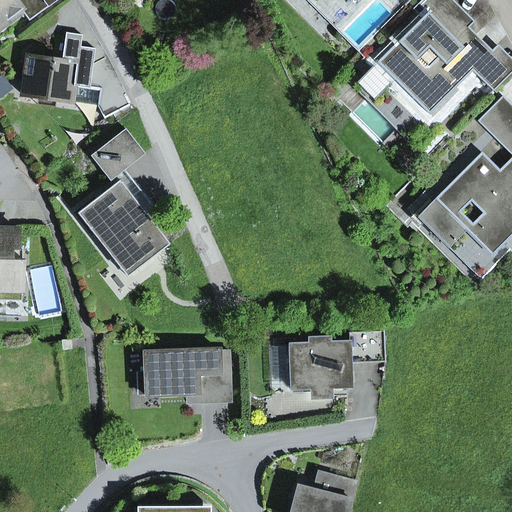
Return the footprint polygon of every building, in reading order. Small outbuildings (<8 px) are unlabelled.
[(50,6),(49,4),(54,0),(0,0),(0,27),(22,11),(29,21),(50,6)] [(306,0),(334,27),(342,19),(323,0),(306,0)] [(323,0),(342,19),(343,19),(362,0),(323,0)] [(493,91),(504,81),(460,36),(465,31),(474,22),(452,0),(421,0),(413,9),(422,18),(361,78),(413,131),(473,71),(493,91)] [(504,81),(511,72),(511,59),(497,45),(489,54),(465,31),(460,36),(504,81)] [(62,61),(28,57),(27,64),(25,76),(23,95),(39,98),(56,100),(72,102),(74,87),(75,86),(90,88),(96,49),(81,47),(82,35),(66,33),(62,61)] [(27,64),(20,63),(18,75),(25,76),(27,64)] [(405,139),(413,131),(361,78),(352,87),(366,100),(396,130),(405,139)] [(105,119),(109,117),(99,97),(100,91),(74,87),(72,102),(98,106),(105,119)] [(511,105),(502,96),(477,121),(511,155),(511,157),(499,170),(482,152),(426,208),(489,271),(511,248),(511,105)] [(37,105),(55,108),(56,100),(39,98),(37,105)] [(91,156),(110,181),(117,176),(125,170),(146,154),(126,129),(91,156)] [(117,176),(120,180),(150,218),(157,212),(125,170),(117,176)] [(127,278),(170,245),(150,218),(120,180),(77,213),(127,278)] [(481,280),(489,271),(426,208),(417,217),(481,280)] [(23,256),(18,256),(18,230),(0,229),(0,300),(22,301),(23,256)] [(384,332),(356,333),(357,363),(385,362),(384,332)] [(350,363),(357,363),(356,333),(349,333),(349,343),(350,363)] [(331,388),(351,388),(350,363),(349,343),(329,343),(329,338),(309,339),(309,344),(289,345),(289,346),(291,388),(291,390),(311,389),(311,399),(331,398),(331,388)] [(62,341),(63,350),(72,349),(71,340),(62,341)] [(271,389),(291,388),(289,346),(269,347),(271,389)] [(197,395),(197,404),(231,402),(230,351),(144,353),(146,396),(186,395),(197,395)] [(186,404),(197,404),(197,395),(186,395),(186,404)] [(347,511),(356,482),(319,473),(314,490),(297,486),(290,511),(347,511)]
